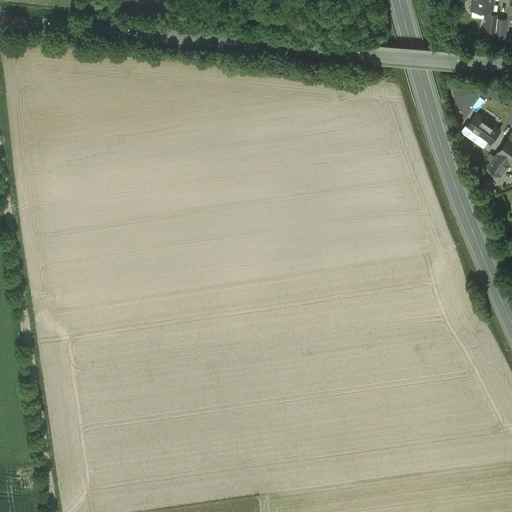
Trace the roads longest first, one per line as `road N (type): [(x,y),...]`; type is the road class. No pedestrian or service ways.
road 1 (unclassified): [(0,22),(375,51)]
road 2 (unclassified): [(0,143),(52,511)]
road 3 (primary): [(399,0),(466,218),(511,324)]
